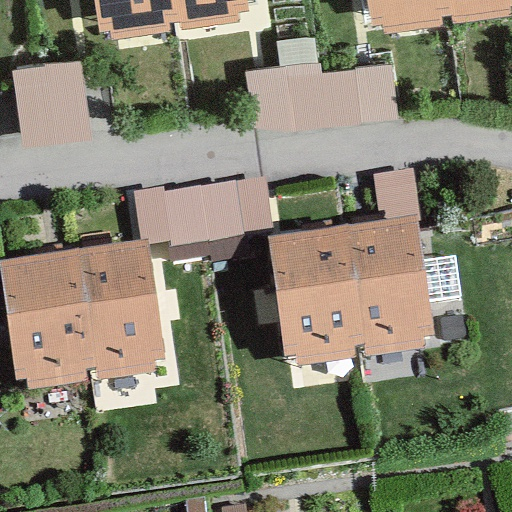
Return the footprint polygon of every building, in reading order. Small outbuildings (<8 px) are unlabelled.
[(184,0),(108,0),(114,38),(188,26),(184,0)] [(261,0),(184,0),(188,26),(263,14),(261,0)] [(458,0),(382,0),(389,36),(463,24),(458,0)] [(511,0),(458,0),(463,24),(511,16),(511,0)] [(320,56),(245,67),(253,121),(292,124),(360,116),(352,63),(323,67),(320,56)] [(391,57),(352,63),(360,116),(399,110),(391,57)] [(85,63),(18,74),(32,155),(98,144),(85,63)] [(412,170),(374,177),(382,222),(420,216),(412,170)] [(265,181),(232,186),(241,239),(273,234),(265,181)] [(231,182),(165,193),(172,238),(175,250),(241,239),(232,186),(231,182)] [(163,188),(134,192),(143,242),(172,238),(165,193),(163,188)] [(422,224),(347,233),(362,351),(437,342),(422,224)] [(347,233),(273,242),(287,360),(362,351),(347,233)] [(148,245),(73,254),(87,372),(163,362),(148,245)] [(73,254),(1,265),(13,381),(87,372),(73,254)]
